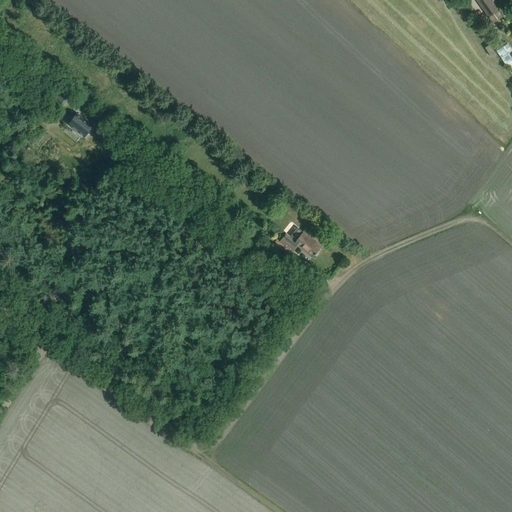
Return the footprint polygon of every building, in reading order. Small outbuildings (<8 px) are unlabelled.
[(488,16),(498,10),(492,1),(493,0),(477,0),(480,4),(488,16)] [(503,11),(495,14),(497,19),(505,16),(503,11)] [(495,51),(497,50),(510,69),(511,67),(511,48),(508,42),(505,44),(504,42),(499,46),(496,42),(492,45),(495,51)] [(71,110),(66,116),(71,119),(67,124),(84,137),(92,126),(71,110)] [(113,138),(103,149),(115,160),(125,148),(113,138)] [(285,234),(280,241),(277,238),(273,243),(288,256),(297,245),(312,257),(321,246),(303,232),(295,241),(285,234)]
